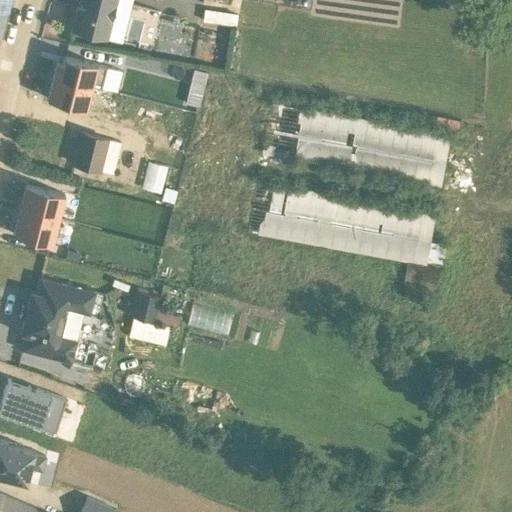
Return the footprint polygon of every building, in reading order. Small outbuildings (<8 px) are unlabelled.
[(115,0),(75,0),(69,28),(107,37),(115,0)] [(236,13),(203,8),(202,20),(234,25),(236,13)] [(55,62),(52,75),(110,90),(115,69),(63,56),(61,63),(55,62)] [(104,113),(110,90),(52,75),(46,99),(104,113)] [(282,156),(446,180),(453,127),(290,103),(282,156)] [(80,133),(73,163),(99,171),(100,169),(112,172),(119,142),(108,139),(108,137),(80,133)] [(434,237),(439,207),(261,179),(257,203),(264,204),(259,232),(445,262),(449,240),(434,237)] [(18,209),(58,219),(64,194),(24,184),(18,209)] [(18,209),(12,234),(52,244),(58,219),(18,209)] [(88,313),(94,291),(92,290),(38,277),(34,291),(29,290),(18,333),(23,334),(19,349),(70,361),(83,312),(88,313)] [(153,320),(176,325),(178,316),(156,310),(160,294),(137,288),(129,315),(153,321),(153,320)] [(211,325),(227,329),(231,311),(194,302),(189,321),(210,326),(211,325)] [(132,316),(127,336),(163,345),(169,325),(132,316)] [(6,378),(0,396),(0,411),(53,430),(64,398),(6,378)] [(32,452),(33,450),(4,442),(5,439),(0,438),(0,475),(25,482),(28,467),(40,470),(44,455),(32,452)]
